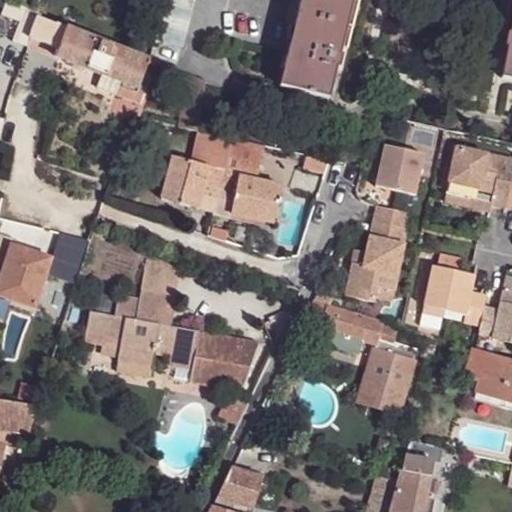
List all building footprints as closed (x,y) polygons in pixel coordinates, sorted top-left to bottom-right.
[(165,0),(155,42),(182,49),(194,0),(165,0)] [(302,0),(291,46),(289,46),(286,55),(289,56),(280,88),(329,100),(337,70),(339,71),(342,58),(340,57),(355,0),(302,0)] [(139,91),(150,63),(127,54),(97,42),(65,30),(24,11),(21,21),(14,38),(12,42),(54,58),(103,77),(122,85),(139,91)] [(0,32),(14,38),(21,21),(0,13),(0,32)] [(501,79),(511,80),(511,21),(509,35),(507,34),(505,47),(507,48),(501,79)] [(98,90),(117,97),(122,85),(103,77),(98,90)] [(181,128),(198,132),(205,85),(187,78),(181,128)] [(122,85),(117,97),(140,106),(145,94),(139,91),(122,85)] [(319,121),(302,117),(298,134),(315,139),(319,121)] [(259,166),(263,147),(231,140),(227,159),(259,166)] [(385,149),(376,190),(415,199),(425,158),(385,149)] [(511,162),(457,150),(446,196),(469,202),(472,190),(493,194),(490,206),(505,210),(511,179),(511,162)] [(203,186),(219,189),(220,186),(227,159),(199,153),(197,165),(170,159),(160,202),(197,211),(203,186)] [(219,189),(214,214),(229,218),(230,215),(272,225),(281,188),(256,181),(259,166),(227,159),(220,186),(219,189)] [(197,211),(214,214),(219,189),(203,186),(197,211)] [(488,213),(490,206),(469,202),(446,196),(444,203),(488,213)] [(377,209),(374,225),(408,232),(411,217),(377,209)] [(408,232),(374,225),(367,254),(361,253),(358,267),(353,266),(346,298),(377,305),(377,301),(378,299),(380,291),(392,293),(408,232)] [(211,230),(208,238),(223,243),(226,235),(211,230)] [(0,276),(10,246),(11,240),(0,236),(0,276)] [(10,246),(0,276),(0,298),(34,310),(51,260),(30,253),(25,251),(10,246)] [(339,296),(346,298),(353,266),(347,265),(339,296)] [(179,272),(148,266),(142,292),(174,299),(179,272)] [(462,324),(479,328),(482,310),(485,299),(469,295),(473,278),(431,269),(422,308),(442,313),(464,318),(462,324)] [(479,328),(476,336),(491,340),(490,342),(511,346),(511,279),(504,278),(496,313),(482,310),(479,328)] [(390,302),(392,293),(380,291),(378,299),(390,302)] [(142,292),(140,292),(139,301),(117,298),(114,318),(89,313),(83,343),(102,347),(103,347),(105,340),(120,343),(117,358),(116,363),(120,364),(146,370),(151,371),(154,357),(166,359),(165,368),(190,373),(188,386),(212,390),(215,381),(241,390),(258,346),(170,328),(164,327),(166,318),(173,313),(176,299),(174,299),(142,292)] [(396,328),(312,302),(302,323),(330,331),(326,345),(358,354),(362,341),(376,345),(360,398),(399,409),(416,350),(392,343),(396,328)] [(442,313),(422,308),(421,316),(441,321),(442,313)] [(164,327),(170,328),(173,313),(166,318),(164,327)] [(437,340),(425,336),(418,357),(431,361),(437,340)] [(120,343),(105,340),(103,347),(102,347),(101,355),(117,358),(120,343)] [(293,341),(285,357),(300,364),(308,347),(293,341)] [(486,354),(474,351),(466,375),(479,379),(486,354)] [(511,362),(486,354),(479,379),(474,393),(511,404),(511,362)] [(146,370),(120,364),(118,373),(144,379),(146,370)] [(36,404),(41,390),(23,386),(19,402),(36,404)] [(237,429),(248,405),(227,397),(217,419),(237,429)] [(0,428),(27,434),(35,408),(0,401),(0,428)] [(410,441),(410,439),(403,437),(398,456),(405,458),(405,456),(410,441)] [(511,463),(471,455),(466,477),(511,487),(511,484),(511,463)] [(434,462),(405,456),(405,458),(401,471),(430,477),(434,462)] [(398,483),(401,471),(381,464),(377,476),(398,483)] [(230,470),(217,498),(253,509),(262,480),(230,470)] [(422,511),(430,477),(401,471),(398,483),(389,511),(422,511)] [(389,511),(398,483),(374,477),(364,511),(389,511)]
